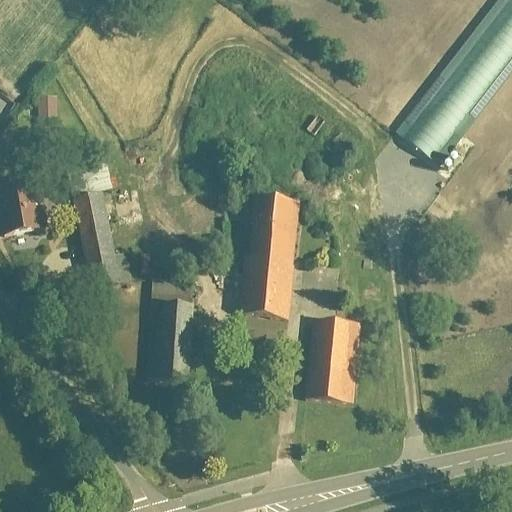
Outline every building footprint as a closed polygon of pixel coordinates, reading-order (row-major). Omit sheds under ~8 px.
[(340,139),(327,156),(349,173),(362,155),(340,139)] [(102,162),(59,171),(87,299),(130,290),(102,162)] [(31,189),(0,193),(0,246),(38,242),(31,189)] [(245,206),(235,326),(285,331),(295,210),(245,206)] [(186,317),(147,315),(143,387),(182,389),(186,317)] [(309,329),(301,408),(348,413),(356,333),(309,329)]
